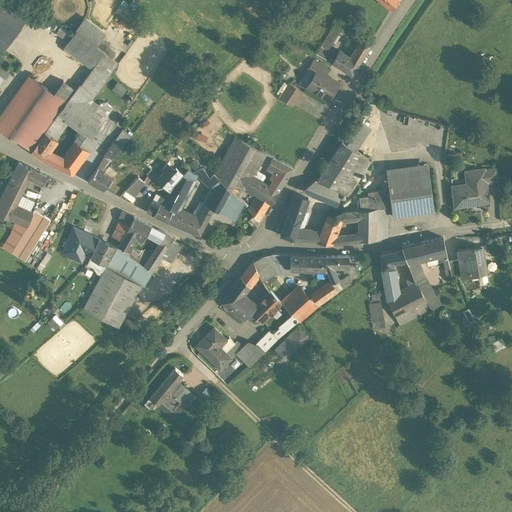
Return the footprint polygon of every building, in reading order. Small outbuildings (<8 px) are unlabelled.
[(379,0),(391,9),(398,0),(379,0)] [(24,19),(0,2),(0,47),(3,50),(24,19)] [(103,35),(83,19),(76,29),(96,44),(101,38),(103,35)] [(337,21),(324,40),(329,43),(342,25),(337,21)] [(73,34),(60,25),(55,32),(69,41),(73,34)] [(96,44),(76,29),(73,34),(69,41),(68,43),(94,63),(103,50),(96,44)] [(363,38),(348,29),(347,31),(355,36),(354,38),(361,42),(363,38)] [(109,44),(101,38),(96,44),(103,50),(104,50),(104,51),(112,58),(114,52),(108,47),(109,44)] [(361,42),(356,49),(364,54),(370,43),(363,38),(361,42)] [(324,40),(320,46),(316,53),(326,60),(331,52),(326,49),(329,43),(324,40)] [(364,54),(356,49),(351,58),(358,63),(364,54)] [(104,51),(80,84),(88,90),(112,58),(104,51)] [(351,58),(339,51),(337,55),(331,52),(326,60),(352,74),(358,63),(351,58)] [(329,69),(313,59),(309,66),(316,71),(317,70),(326,75),(329,69)] [(0,66),(0,75),(5,79),(10,73),(0,66)] [(326,75),(317,70),(316,71),(306,87),(328,100),(338,83),(326,75)] [(29,76),(0,116),(0,130),(3,132),(19,110),(20,110),(26,114),(37,98),(32,94),(40,83),(29,76)] [(281,80),(274,97),(294,105),(301,89),(281,80)] [(70,96),(50,82),(46,88),(66,102),(67,101),(70,96)] [(40,83),(32,94),(37,98),(52,109),(45,119),(50,123),(54,119),(58,112),(66,102),(46,88),(40,83)] [(93,109),(81,100),(88,90),(80,84),(79,83),(70,96),(67,101),(98,123),(101,118),(92,111),(93,109)] [(98,123),(67,101),(66,102),(58,112),(67,119),(80,128),(82,130),(92,136),(100,125),(98,123)] [(19,110),(3,132),(23,146),(31,135),(17,126),(26,114),(20,110),(19,110)] [(67,119),(58,112),(54,119),(63,125),(67,119)] [(50,123),(44,132),(31,151),(43,160),(49,151),(60,134),(58,132),(63,125),(54,119),(50,123)] [(356,119),(342,142),(355,150),(369,128),(356,119)] [(31,135),(23,146),(31,151),(44,132),(36,127),(31,135)] [(131,134),(123,129),(120,134),(127,139),(131,134)] [(82,130),(62,158),(49,151),(43,160),(72,174),(97,140),(92,136),(82,130)] [(264,152),(235,136),(214,173),(219,178),(230,190),(232,187),(235,183),(250,192),(258,180),(251,175),(264,152)] [(115,139),(104,156),(110,160),(119,150),(123,144),(115,139)] [(316,179),(303,188),(338,203),(341,193),(346,194),(350,191),(370,160),(355,150),(342,142),(318,178),(316,179)] [(294,167),(272,156),(267,166),(276,171),(271,177),(272,179),(268,187),(277,193),(294,167)] [(32,170),(18,163),(9,182),(24,188),(29,177),(32,170)] [(164,171),(158,179),(170,190),(173,184),(182,174),(176,167),(174,169),(168,163),(162,169),(164,171)] [(213,172),(209,176),(202,166),(193,172),(195,174),(212,191),(219,178),(214,173),(213,172)] [(97,167),(95,171),(87,182),(103,190),(112,178),(103,172),(97,167)] [(193,172),(187,168),(182,174),(193,179),(195,174),(193,172)] [(484,168),(471,170),(473,184),(452,187),(454,206),(470,204),(470,202),(488,199),(486,181),(484,169),(484,168)] [(495,168),(484,169),(486,181),(497,180),(495,168)] [(46,177),(32,170),(29,177),(42,184),(46,177)] [(429,171),(387,176),(389,189),(391,207),(392,216),(434,211),(429,171)] [(193,179),(182,174),(173,184),(170,190),(164,198),(161,204),(176,210),(193,179)] [(138,177),(131,184),(137,189),(143,182),(138,177)] [(230,190),(219,178),(212,191),(205,204),(212,208),(221,213),(232,192),(230,190)] [(268,187),(258,180),(250,192),(252,194),(253,192),(258,195),(270,203),(277,193),(268,187)] [(9,182),(0,199),(0,214),(9,219),(15,206),(20,196),(24,188),(9,182)] [(137,189),(131,184),(125,190),(134,197),(139,191),(137,189)] [(155,192),(162,195),(165,188),(158,185),(155,192)] [(389,189),(371,192),(371,198),(373,209),(375,208),(387,207),(391,207),(389,189)] [(232,192),(221,213),(234,220),(243,204),(234,194),(232,192)] [(295,193),(288,213),(301,219),(308,198),(295,193)] [(164,198),(156,194),(150,205),(157,208),(160,203),(161,204),(164,198)] [(270,203),(258,195),(248,210),(258,221),(270,203)] [(34,203),(20,196),(15,206),(29,212),(34,203)] [(371,198),(359,199),(360,210),(373,209),(371,198)] [(161,204),(160,203),(157,208),(150,205),(146,212),(171,223),(178,211),(161,204)] [(212,208),(205,204),(203,209),(210,213),(212,208)] [(29,212),(15,206),(9,219),(15,221),(27,227),(33,213),(29,212)] [(387,207),(375,208),(375,239),(387,237),(387,207)] [(373,209),(360,210),(361,210),(360,220),(360,234),(360,241),(375,239),(375,208),(373,209)] [(203,209),(198,218),(191,215),(183,213),(177,225),(199,234),(210,213),(203,209)] [(178,211),(171,223),(177,225),(183,213),(178,210),(178,211)] [(361,210),(341,213),(340,222),(360,220),(361,210)] [(134,217),(121,211),(117,220),(120,221),(129,225),(134,217)] [(27,227),(26,229),(11,253),(25,261),(50,220),(36,212),(27,227)] [(301,219),(288,213),(280,235),(293,241),(304,242),(306,233),(296,232),(301,219)] [(322,230),(318,243),(332,244),(335,236),(340,222),(341,213),(328,214),(322,230)] [(253,216),(248,221),(252,225),(257,221),(253,216)] [(151,226),(134,217),(129,225),(126,230),(127,230),(121,241),(118,246),(116,246),(126,253),(134,238),(137,239),(138,237),(143,240),(147,233),(151,226)] [(27,227),(15,221),(10,234),(2,247),(11,253),(26,229),(27,227)] [(129,225),(120,221),(112,237),(121,241),(127,230),(126,230),(129,225)] [(165,233),(151,226),(147,233),(160,241),(165,233)] [(99,239),(73,228),(62,253),(72,258),(75,250),(91,257),(99,239)] [(317,234),(306,233),(304,242),(318,243),(322,230),(319,229),(317,234)] [(160,241),(143,266),(151,271),(161,256),(171,240),(173,237),(165,233),(160,241)] [(360,234),(346,235),(342,243),(360,241),(360,234)] [(346,235),(335,236),(332,244),(342,243),(346,235)] [(442,238),(401,247),(402,249),(407,261),(407,263),(419,260),(441,255),(446,254),(442,238)] [(115,247),(99,239),(91,257),(106,264),(107,263),(115,247)] [(171,240),(161,256),(170,262),(181,245),(171,240)] [(126,253),(116,246),(115,247),(107,263),(142,283),(144,285),(153,273),(151,271),(143,266),(126,253)] [(472,248),(458,250),(459,260),(462,274),(471,272),(471,275),(486,273),(482,248),(474,249),(474,247),(472,248)] [(400,250),(379,253),(382,270),(395,268),(394,264),(402,262),(400,250)] [(46,253),(36,268),(41,271),(51,256),(46,253)] [(273,254),(263,256),(275,273),(280,274),(298,275),(299,270),(292,269),(292,255),(273,254)] [(446,254),(441,255),(445,269),(449,268),(448,262),(446,254)] [(306,256),(292,255),(292,269),(299,270),(305,270),(306,256)] [(275,273),(263,256),(252,261),(257,271),(259,276),(262,280),(275,273)] [(325,256),(306,256),(305,270),(326,271),(325,267),(325,256)] [(348,267),(348,256),(325,256),(325,267),(326,271),(331,281),(331,282),(332,283),(339,280),(334,269),(348,268),(349,268),(348,268),(348,267)] [(419,260),(407,263),(413,279),(415,284),(417,283),(419,287),(425,300),(430,310),(439,305),(440,304),(426,279),(419,260)] [(459,260),(448,262),(449,268),(452,278),(462,277),(462,274),(459,260)] [(142,283),(107,263),(106,264),(83,308),(118,327),(142,283)] [(355,267),(348,267),(348,268),(349,268),(348,268),(348,270),(351,281),(356,277),(355,267)] [(395,268),(382,270),(384,283),(388,302),(400,296),(395,268)] [(257,271),(249,273),(246,270),(241,277),(241,278),(250,287),(259,276),(257,271)] [(240,277),(221,302),(244,320),(251,311),(252,311),(257,305),(256,305),(243,295),(250,287),(241,278),(241,277),(240,277)] [(345,277),(339,280),(343,287),(347,284),(345,277)] [(413,279),(407,282),(412,290),(419,287),(417,283),(415,284),(413,279)] [(339,280),(332,283),(337,291),(343,287),(339,280)] [(331,282),(310,297),(308,299),(314,308),(337,291),(332,283),(331,282)] [(400,296),(388,302),(395,316),(425,300),(419,287),(412,290),(400,296)] [(296,288),(281,302),(282,302),(292,314),(297,319),(305,312),(306,313),(314,308),(308,299),(301,288),(296,288)] [(281,302),(270,291),(270,292),(269,291),(265,294),(256,305),(257,305),(252,311),(253,313),(252,314),(254,316),(255,315),(262,322),(282,302),(281,302)] [(370,293),(372,301),(380,299),(378,291),(370,293)] [(425,300),(395,316),(399,325),(430,310),(425,300)] [(380,301),(368,304),(372,322),(382,320),(383,320),(380,301)] [(54,329),(62,322),(54,313),(46,321),(54,329)] [(292,314),(279,327),(280,327),(273,334),(272,334),(277,339),(298,320),(297,319),(292,314)] [(382,320),(372,322),(373,329),(384,327),(382,320)] [(298,326),(274,349),(284,359),(308,337),(298,326)] [(214,327),(202,339),(206,344),(200,350),(220,370),(231,358),(225,353),(224,352),(223,353),(218,348),(226,340),(214,327)] [(269,331),(256,343),(264,351),(277,339),(272,334),(273,334),(269,331)] [(226,340),(218,348),(223,353),(224,352),(225,353),(234,343),(229,338),(226,340)] [(498,338),(487,344),(492,352),(502,346),(498,338)] [(234,343),(225,353),(231,358),(236,354),(242,347),(242,346),(236,341),(234,343)] [(256,344),(248,341),(246,343),(242,346),(242,347),(255,360),(264,351),(256,343),(256,344)] [(255,360),(242,347),(236,354),(249,366),(255,360)] [(183,374),(175,367),(169,374),(177,381),(183,374)] [(177,381),(169,374),(163,382),(171,389),(177,381)] [(171,389),(165,395),(168,397),(171,395),(175,398),(185,387),(177,381),(171,389)] [(163,382),(149,398),(157,405),(160,401),(165,395),(171,389),(163,382)] [(200,393),(213,403),(219,395),(205,386),(200,393)] [(195,395),(185,387),(175,398),(185,406),(186,407),(195,395)] [(171,395),(168,397),(165,395),(160,401),(170,410),(170,411),(172,412),(180,402),(175,398),(171,395)] [(170,410),(160,401),(157,405),(174,419),(185,406),(180,402),(172,412),(170,411),(170,410)]
